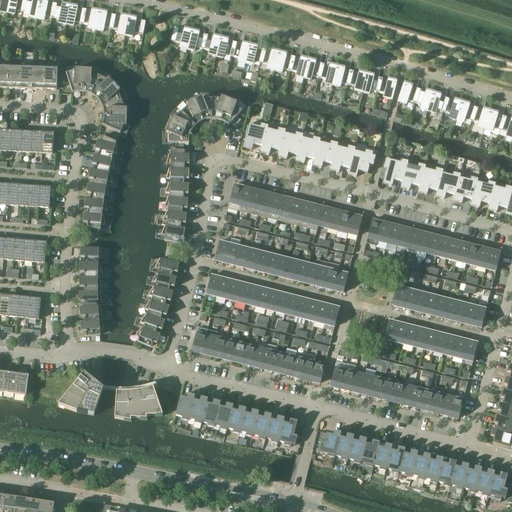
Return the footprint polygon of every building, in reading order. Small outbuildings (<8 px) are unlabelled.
[(0,12),(7,14),(9,0),(0,0),(0,8),(1,9),(0,12)] [(15,11),(23,13),(25,0),(9,0),(7,14),(14,15),(15,11)] [(30,18),(37,19),(40,2),(33,0),(33,1),(29,0),(25,0),(23,13),(31,14),(30,18)] [(45,17),(52,18),(55,5),(47,3),(40,2),(37,19),(44,21),(45,17)] [(59,24),(66,25),(70,7),(63,6),(55,5),(52,18),(60,20),(59,24)] [(74,22),(82,24),(84,10),(77,9),(70,7),(66,25),(73,26),(74,22)] [(89,29),(96,31),(99,13),(92,12),(84,10),(82,24),(90,25),(89,29)] [(103,28),(111,30),(114,16),(106,15),(106,14),(99,13),(96,31),(103,32),(103,28)] [(118,35),(125,36),(129,19),(122,17),(122,18),(114,16),(111,30),(119,31),(118,35)] [(135,20),(129,19),(125,36),(132,38),(133,34),(143,36),(146,22),(135,20)] [(180,48),(187,50),(191,32),(185,31),(184,31),(174,28),(171,42),(181,44),(180,48)] [(198,34),(191,32),(187,50),(194,52),(195,48),(203,50),(206,36),(198,34)] [(209,55),(216,57),(220,40),(214,38),(206,36),(203,50),(210,51),(209,55)] [(227,41),(220,40),(216,57),(223,59),(224,55),(232,57),(235,43),(227,41)] [(238,63),(245,64),(250,47),(243,45),(235,43),(232,57),(239,59),(238,63)] [(257,48),(250,47),(245,64),(252,66),(253,62),(261,64),(264,51),(256,49),(257,48)] [(272,52),(264,51),(261,64),(268,66),(268,70),(274,71),(279,54),(272,52)] [(286,56),(279,54),(274,71),(281,73),(282,69),(290,71),(293,58),(286,56)] [(301,60),(293,58),(290,71),(298,73),(297,77),(303,79),(308,61),(301,59),(301,60)] [(319,78),(322,65),(315,63),(308,61),(303,79),(310,80),(311,76),(319,78)] [(190,71),(197,73),(199,65),(192,63),(190,71)] [(330,67),(322,65),(319,78),(327,80),(326,84),(333,86),(337,68),(330,67)] [(1,88),(8,89),(9,68),(0,67),(0,89),(1,89),(1,88)] [(9,68),(8,89),(9,89),(13,90),(13,89),(20,89),(21,68),(9,68)] [(25,89),(32,90),(33,69),(21,68),(20,89),(21,89),(21,90),(25,90),(25,89)] [(344,70),(337,68),(333,86),(339,87),(340,84),(348,85),(351,72),(344,70)] [(33,69),(32,90),(33,90),(37,90),(44,90),(45,69),(33,69)] [(45,69),(44,90),(45,90),(45,91),(49,91),(49,90),(57,90),(58,70),(45,69)] [(75,71),(66,74),(71,89),(73,93),(74,93),(76,93),(78,92),(79,92),(82,92),(83,69),(75,69),(75,71)] [(83,69),(82,92),(84,92),(86,93),(87,93),(89,94),(90,95),(92,91),(99,76),(92,72),(92,70),(91,70),(83,69)] [(362,93),(366,76),(359,74),(351,72),(348,85),(356,87),(355,91),(362,93)] [(92,91),(90,95),(92,95),(93,96),(95,97),(96,98),(98,100),(115,84),(109,78),(107,80),(99,76),(92,91)] [(370,91),(377,93),(381,79),(373,77),(366,76),(362,93),(369,95),(370,91)] [(388,81),(381,79),(377,93),(385,95),(384,98),(391,100),(396,83),(388,81)] [(115,84),(98,100),(99,102),(100,103),(101,104),(102,106),(102,108),(106,106),(121,100),(118,92),(120,91),(120,90),(115,84)] [(407,101),(414,103),(419,90),(411,88),(404,85),(398,102),(406,105),(407,101)] [(426,93),(419,90),(414,103),(422,106),(421,110),(428,112),(433,95),(426,92),(426,93)] [(440,97),(433,95),(428,112),(434,114),(435,110),(443,113),(447,99),(440,97)] [(202,97),(194,100),(203,121),(205,121),(207,120),(209,120),(210,120),(212,120),(212,115),(212,99),(203,99),(202,97)] [(220,99),(212,99),(212,115),(212,120),(213,120),(215,120),(217,120),(218,120),(221,121),(229,100),(221,97),(220,99)] [(455,102),(447,99),(443,113),(451,115),(449,119),(456,121),(462,104),(455,102)] [(106,106),(102,108),(103,109),(103,111),(103,112),(104,114),(104,116),(127,117),(127,109),(127,108),(124,108),(121,100),(106,106)] [(187,106),(181,112),(193,123),(196,127),(197,125),(198,124),(200,123),(201,122),(203,121),(194,100),(187,103),(186,103),(187,106)] [(229,100),(221,121),(223,122),(224,123),(226,124),(227,125),(229,126),(231,123),(232,123),(237,117),(242,111),(236,105),(237,103),(229,100)] [(468,106),(462,104),(456,121),(463,123),(464,119),(472,122),(476,109),(468,106)] [(483,111),(476,109),(472,122),(479,124),(478,128),(485,130),(490,113),(483,111)] [(173,117),(170,125),(191,134),(192,132),(193,130),(194,128),(196,127),(193,123),(181,112),(175,118),(173,117)] [(497,115),(490,113),(485,130),(491,132),(493,128),(500,131),(504,118),(497,115)] [(402,116),(396,115),(394,121),(400,123),(402,116)] [(102,124),(102,125),(105,127),(120,133),(124,125),(126,125),(127,117),(104,116),(103,119),(103,120),(103,122),(102,124)] [(237,117),(232,123),(235,126),(240,121),(237,117)] [(511,120),(504,118),(500,131),(508,133),(506,137),(511,138),(511,119),(511,120)] [(166,132),(169,134),(168,142),(185,143),(189,143),(189,141),(189,139),(189,138),(190,136),(191,134),(170,125),(166,132)] [(253,145),(262,147),(267,129),(268,126),(261,125),(260,128),(249,125),(243,149),(252,151),(253,145)] [(284,134),(285,134),(285,131),(278,129),(278,132),(267,129),(262,147),(260,153),(269,155),(271,149),(279,151),(280,152),(284,134)] [(7,131),(2,131),(1,152),(11,152),(12,131),(10,131),(10,130),(7,130),(7,131)] [(17,131),(12,131),(11,152),(22,153),(23,132),(21,132),(21,131),(17,131)] [(28,132),(23,132),(22,153),(32,153),(33,132),(31,132),(31,131),(28,131),(28,132)] [(38,133),(33,132),(32,153),(42,154),(43,133),(41,133),(41,132),(38,132),(38,133)] [(48,133),(43,133),(42,154),(53,154),(54,133),(51,133),(51,132),(48,132),(48,133)] [(288,154),(297,156),(302,138),(303,135),(296,133),(295,136),(285,134),(284,134),(280,152),(279,151),(278,157),(287,160),(288,154)] [(99,151),(98,156),(112,159),(113,155),(117,156),(117,145),(116,145),(115,145),(116,142),(103,136),(102,142),(97,140),(95,150),(99,151)] [(319,142),(320,143),(320,140),(313,138),(313,141),(302,138),(297,156),(295,162),(304,164),(306,158),(314,160),(315,160),(319,142)] [(323,162),(332,165),(337,147),(338,144),(331,142),(330,145),(320,143),(319,142),(315,160),(314,160),(313,166),(321,168),(323,162)] [(179,145),(178,151),(170,151),(170,155),(169,155),(166,165),(167,165),(170,165),(170,169),(170,170),(184,170),(184,165),(189,165),(189,155),(184,155),(184,151),(183,151),(184,145),(179,145)] [(340,167),(349,169),(354,151),(355,148),(348,147),(347,150),(337,147),(332,165),(330,171),(339,173),(340,167)] [(365,154),(354,151),(349,169),(348,175),(356,177),(358,171),(367,174),(369,165),(373,166),(375,157),(372,156),(373,153),(366,151),(365,154)] [(113,159),(112,159),(98,156),(94,155),(92,165),(96,166),(95,170),(109,173),(110,169),(113,170),(114,170),(114,159),(113,159)] [(407,165),(408,162),(401,160),(400,163),(386,159),(383,169),(387,170),(384,179),(383,184),(392,186),(393,180),(402,182),(402,183),(407,165)] [(411,185),(419,187),(420,187),(424,169),(425,169),(426,166),(418,165),(418,167),(407,165),(402,183),(402,182),(400,188),(409,191),(411,185)] [(93,180),(92,185),(106,187),(107,183),(111,183),(110,173),(109,173),(95,170),(91,169),(89,179),(93,180)] [(170,170),(170,169),(169,169),(166,179),(170,179),(170,183),(170,184),(184,185),(184,184),(184,180),(189,180),(189,170),(184,170),(170,170)] [(435,172),(425,169),(424,169),(420,187),(419,187),(418,193),(427,195),(428,189),(437,191),(442,174),(443,171),(436,169),(435,172)] [(446,194),(454,196),(455,196),(459,178),(460,178),(460,175),(453,173),(453,176),(442,174),(437,191),(435,197),(444,200),(446,194)] [(477,182),(478,180),(471,178),(470,181),(460,178),(459,178),(455,196),(454,196),(453,202),(462,204),(463,198),(472,200),(477,182)] [(494,187),(495,187),(495,184),(488,182),(488,185),(477,182),(472,200),(470,206),(479,208),(481,202),(489,205),(490,205),(494,187)] [(170,184),(170,183),(169,183),(168,183),(165,193),(166,193),(170,194),(169,198),(183,199),(184,194),(188,195),(189,185),(184,184),(184,185),(170,184)] [(0,205),(8,206),(10,185),(7,185),(7,184),(4,184),(4,185),(0,184),(0,205)] [(91,195),(90,199),(104,201),(104,197),(108,197),(109,197),(108,187),(107,187),(106,187),(92,185),(88,184),(86,194),(91,195)] [(14,185),(10,185),(8,206),(18,207),(20,186),(18,186),(18,185),(15,185),(14,185)] [(18,207),(28,207),(30,186),(28,186),(28,185),(25,185),(25,186),(20,186),(18,207)] [(228,209),(238,211),(244,188),(234,185),(228,209)] [(35,187),(30,186),(28,207),(39,208),(40,187),(38,187),(38,186),(35,186),(35,187)] [(49,209),(51,188),(48,188),(48,187),(45,187),(45,188),(40,187),(39,208),(49,209)] [(511,191),(511,188),(506,187),(505,190),(495,187),(494,187),(490,205),(489,205),(488,211),(497,213),(498,207),(507,209),(511,191)] [(253,190),(244,188),(238,211),(247,214),(253,190)] [(263,193),(253,190),(247,214),(257,216),(263,193)] [(273,195),(263,193),(257,216),(267,219),(273,195)] [(283,198),(273,195),(267,219),(277,221),(283,198)] [(169,198),(168,198),(168,197),(164,207),(165,208),(168,208),(168,212),(182,214),(182,209),(187,209),(188,199),(183,199),(169,198)] [(102,215),(103,211),(106,211),(107,211),(105,201),(104,201),(90,199),(85,198),(84,208),(89,209),(88,214),(102,215)] [(277,221),(287,224),(293,200),(283,198),(277,221)] [(303,203),(293,200),(287,224),(297,226),(303,203)] [(313,205),(303,203),(297,226),(307,229),(313,205)] [(323,208),(313,205),(307,229),(317,232),(318,227),(323,208)] [(333,210),(323,208),(318,227),(328,229),(333,210)] [(342,213),(333,210),(328,229),(338,232),(342,213)] [(167,222),(167,226),(166,226),(180,229),(180,228),(181,224),(186,224),(187,214),(182,214),(168,212),(167,212),(166,212),(163,221),(163,222),(167,222)] [(103,215),(102,215),(88,214),(83,213),(82,223),(87,224),(86,229),(96,230),(100,230),(101,225),(105,226),(105,225),(104,215),(103,215)] [(352,215),(342,213),(338,232),(348,234),(352,215)] [(362,218),(352,215),(348,234),(357,237),(362,218)] [(376,247),(377,242),(382,223),(372,220),(366,244),(376,247)] [(392,225),(382,223),(377,242),(387,244),(392,225)] [(387,244),(386,250),(395,253),(397,247),(402,228),(392,225),(387,244)] [(166,226),(167,226),(165,226),(161,235),(161,236),(165,236),(164,241),(168,242),(178,243),(179,238),(184,239),(185,229),(180,228),(180,229),(166,226)] [(411,230),(402,228),(397,247),(407,249),(411,230)] [(421,233),(411,230),(407,249),(417,252),(421,233)] [(431,235),(421,233),(417,252),(426,254),(431,235)] [(441,238),(431,235),(426,254),(436,257),(441,238)] [(229,244),(225,263),(234,266),(239,247),(241,241),(231,238),(231,239),(229,244)] [(451,241),(441,238),(436,257),(446,259),(451,241)] [(4,260),(14,261),(16,240),(13,240),(13,239),(10,239),(10,240),(5,239),(4,260)] [(14,261),(24,262),(26,241),(24,241),(24,240),(21,240),(20,241),(16,240),(14,261)] [(24,262),(34,263),(36,242),(34,242),(34,241),(31,241),(31,242),(26,241),(24,262)] [(461,243),(451,241),(446,259),(456,262),(461,243)] [(41,242),(36,242),(34,263),(45,264),(46,243),(44,243),(44,242),(41,242)] [(215,261),(225,263),(229,244),(219,242),(215,261)] [(457,262),(456,267),(464,269),(466,264),(471,246),(461,243),(456,262),(457,262)] [(335,244),(333,249),(343,252),(345,246),(335,244)] [(481,248),(471,246),(466,264),(476,267),(481,248)] [(249,249),(239,247),(234,266),(244,268),(249,249)] [(84,258),(84,263),(98,264),(98,263),(98,259),(102,259),(103,259),(101,249),(100,249),(94,249),(80,248),(80,258),(84,258)] [(491,251),(481,248),(476,267),(486,269),(491,251)] [(259,252),(249,249),(244,268),(254,271),(259,252)] [(500,253),(491,251),(486,269),(496,272),(500,253)] [(269,254),(259,252),(254,271),(264,273),(269,254)] [(279,257),(269,254),(264,273),(274,276),(279,257)] [(274,276),(284,278),(289,259),(279,257),(274,276)] [(172,277),(173,272),(177,273),(179,263),(164,260),(160,259),(159,259),(155,268),(155,269),(159,269),(158,274),(172,277)] [(299,262),(289,259),(284,278),(294,281),(299,262)] [(308,264),(299,262),(294,281),(304,283),(308,264)] [(84,263),(79,263),(79,273),(84,273),(84,278),(98,278),(98,274),(102,274),(100,263),(99,263),(98,263),(98,264),(84,263)] [(318,267),(308,264),(304,283),(314,286),(318,267)] [(328,269),(318,267),(314,286),(323,288),(328,269)] [(338,272),(328,269),(323,288),(333,291),(338,272)] [(348,274),(338,272),(333,291),(343,293),(348,274)] [(168,291),(170,287),(174,288),(176,278),(172,277),(158,274),(157,273),(152,282),(152,283),(156,283),(155,287),(168,291)] [(206,295),(216,298),(221,279),(211,276),(206,295)] [(84,278),(79,278),(79,288),(84,288),(84,292),(84,293),(98,292),(98,288),(101,288),(102,288),(99,278),(98,278),(84,278)] [(230,281),(221,279),(216,298),(226,300),(230,281)] [(240,284),(230,281),(226,300),(236,303),(240,284)] [(250,286),(240,284),(236,303),(245,305),(250,286)] [(260,289),(250,286),(245,305),(255,308),(260,289)] [(165,306),(165,305),(166,301),(170,302),(173,292),(168,291),(155,287),(154,287),(153,287),(148,296),(149,296),(152,297),(151,301),(151,302),(165,306)] [(392,306),(402,308),(407,289),(397,287),(392,306)] [(270,291),(260,289),(255,308),(265,310),(270,291)] [(417,292),(407,289),(402,308),(412,311),(417,292)] [(280,294),(270,291),(265,310),(275,313),(280,294)] [(84,293),(84,292),(79,293),(79,303),(84,303),(84,307),(98,307),(98,306),(98,302),(102,302),(99,292),(98,292),(84,293)] [(412,311),(422,313),(427,294),(417,292),(412,311)] [(275,313),(285,315),(290,296),(280,294),(275,313)] [(422,313),(432,316),(437,297),(427,294),(422,313)] [(5,295),(0,295),(0,316),(8,317),(10,296),(8,296),(8,295),(5,295)] [(10,296),(8,317),(18,318),(20,297),(18,297),(18,296),(15,296),(15,297),(10,296)] [(300,299),(290,296),(285,315),(295,318),(300,299)] [(25,298),(20,297),(18,318),(28,319),(31,298),(28,298),(28,297),(25,297),(25,298)] [(432,316),(442,318),(447,299),(437,297),(432,316)] [(39,320),(41,299),(38,299),(39,298),(35,298),(35,299),(31,298),(28,319),(39,320)] [(310,301),(300,299),(295,318),(305,320),(310,301)] [(457,302),(447,299),(442,318),(452,321),(457,302)] [(160,320),(160,319),(162,315),(166,316),(169,307),(165,305),(165,306),(151,302),(151,301),(150,301),(144,310),(145,310),(148,311),(147,315),(160,320)] [(320,304),(310,301),(305,320),(315,323),(320,304)] [(452,321),(462,323),(466,304),(457,302),(452,321)] [(329,306),(320,304),(315,323),(325,325),(329,306)] [(462,323),(472,326),(476,307),(466,304),(462,323)] [(84,307),(79,307),(80,317),(85,317),(85,322),(99,321),(99,320),(99,316),(102,316),(103,316),(100,306),(99,306),(98,306),(98,307),(84,307)] [(339,309),(329,306),(325,325),(334,328),(339,309)] [(486,309),(476,307),(472,326),(481,328),(486,309)] [(147,315),(146,315),(146,314),(140,323),(144,325),(143,328),(143,329),(156,334),(156,333),(157,329),(162,330),(165,321),(160,319),(160,320),(147,315)] [(255,326),(261,327),(262,322),(263,322),(264,317),(258,316),(257,320),(255,326)] [(85,322),(80,322),(81,332),(86,332),(86,337),(100,335),(100,331),(104,330),(101,320),(100,320),(99,320),(99,321),(85,322)] [(384,340),(394,343),(398,324),(388,321),(384,340)] [(408,326),(398,324),(394,343),(403,345),(408,326)] [(403,345),(413,348),(418,329),(408,326),(403,345)] [(143,329),(143,328),(142,328),(141,328),(135,336),(136,337),(139,338),(137,343),(151,348),(152,343),(157,344),(160,335),(156,333),(156,334),(143,329)] [(198,328),(192,351),(201,354),(207,330),(198,328)] [(413,348),(423,350),(428,331),(418,329),(413,348)] [(218,333),(207,330),(201,354),(211,356),(216,338),(217,338),(218,333)] [(423,350),(433,353),(438,334),(428,331),(423,350)] [(433,353),(443,355),(448,336),(438,334),(433,353)] [(458,339),(448,336),(443,355),(453,358),(458,339)] [(226,340),(217,338),(216,338),(211,356),(221,359),(226,340)] [(453,358),(463,360),(468,341),(458,339),(453,358)] [(236,343),(226,340),(221,359),(231,361),(236,343)] [(477,344),(468,341),(463,360),(473,363),(477,344)] [(246,345),(236,343),(231,361),(241,364),(246,345)] [(256,348),(251,366),(261,369),(267,346),(257,343),(256,347),(256,348)] [(256,347),(246,345),(241,364),(251,366),(256,348),(256,347)] [(267,346),(261,369),(271,371),(275,353),(275,352),(277,347),(267,345),(267,346)] [(344,357),(345,351),(339,350),(338,356),(336,361),(342,363),(344,357)] [(271,371),(281,374),(285,355),(275,353),(271,371)] [(295,358),(291,376),(300,379),(305,360),(306,356),(296,354),(295,358)] [(295,358),(285,355),(281,374),(291,376),(295,358)] [(315,363),(305,360),(300,379),(310,381),(315,363)] [(335,368),(330,386),(340,389),(344,370),(346,365),(336,362),(335,368)] [(325,365),(315,363),(310,381),(320,384),(325,365)] [(354,373),(344,370),(340,389),(350,391),(354,373)] [(3,393),(14,395),(17,375),(16,375),(16,374),(13,373),(13,374),(5,373),(3,393)] [(364,375),(354,373),(350,391),(359,394),(364,375)] [(84,374),(58,406),(65,408),(78,413),(94,416),(97,408),(103,390),(109,391),(116,392),(115,408),(114,419),(131,422),(131,419),(147,420),(146,417),(162,416),(160,408),(154,390),(159,388),(158,386),(157,383),(154,384),(152,384),(140,387),(129,389),(116,389),(110,389),(103,388),(97,386),(93,384),(94,382),(84,374)] [(24,376),(17,375),(14,395),(26,396),(29,376),(28,376),(28,375),(24,375),(24,376)] [(359,394),(369,396),(374,378),(364,375),(359,394)] [(384,380),(374,378),(369,396),(379,399),(384,380)] [(511,380),(509,380),(509,379),(505,378),(503,385),(507,386),(506,392),(511,394),(511,380)] [(394,383),(384,380),(379,399),(389,401),(394,383)] [(404,385),(394,383),(389,401),(399,404),(404,385)] [(414,388),(404,385),(399,404),(409,406),(414,388)] [(424,390),(414,388),(409,406),(419,409),(424,390)] [(435,388),(433,393),(429,411),(439,414),(443,395),(445,390),(435,388)] [(433,393),(424,390),(419,409),(429,411),(433,393)] [(504,399),(502,405),(511,407),(511,394),(506,392),(501,391),(500,398),(504,399)] [(187,399),(180,397),(175,416),(182,418),(181,420),(188,422),(189,420),(188,419),(191,408),(193,401),(194,401),(195,397),(188,395),(187,399)] [(453,398),(443,395),(439,414),(448,416),(453,398)] [(199,402),(194,401),(193,401),(191,408),(188,419),(189,420),(195,421),(194,423),(201,425),(202,423),(201,423),(205,408),(206,404),(207,400),(201,398),(199,402)] [(463,400),(453,398),(448,416),(458,419),(463,400)] [(201,423),(202,423),(207,424),(207,426),(214,428),(214,426),(218,408),(219,407),(220,403),(213,401),(212,405),(206,404),(205,408),(201,423)] [(224,408),(219,407),(218,408),(214,426),(220,428),(220,429),(227,431),(227,429),(232,410),(233,406),(226,404),(225,409),(224,408)] [(501,412),(499,418),(511,421),(511,407),(502,405),(498,404),(496,411),(501,412)] [(239,434),(240,432),(244,414),(245,414),(246,409),(239,408),(238,412),(232,410),(227,429),(233,431),(233,433),(239,434)] [(252,438),(253,436),(252,436),(257,417),(258,417),(259,413),(252,411),(251,415),(245,414),(244,414),(240,432),(246,434),(245,436),(252,438)] [(265,441),(266,439),(265,439),(270,420),(271,416),(265,414),(263,418),(258,417),(257,417),(252,436),(253,436),(259,437),(258,439),(265,441)] [(276,422),(270,420),(265,439),(266,439),(271,440),(271,442),(278,444),(278,442),(283,423),(284,419),(277,417),(276,422)] [(497,425),(496,430),(496,431),(511,435),(511,421),(499,418),(495,417),(493,423),(497,425)] [(289,425),(283,423),(278,442),(284,444),(284,446),(291,447),(291,445),(295,446),(297,437),(302,439),(304,428),(296,426),(297,422),(290,421),(289,425)] [(511,435),(496,431),(496,430),(492,429),(490,436),(494,437),(492,444),(511,449),(511,435)] [(335,458),(335,456),(339,438),(340,438),(341,434),(334,432),(333,436),(321,433),(318,443),(320,443),(318,452),(328,455),(328,457),(333,458),(335,458)] [(347,462),(348,460),(347,460),(352,441),(353,441),(354,437),(347,435),(346,439),(340,438),(339,438),(335,456),(341,458),(340,460),(347,462)] [(365,444),(366,440),(360,438),(358,442),(353,441),(352,441),(347,460),(348,460),(354,461),(353,463),(360,465),(361,463),(360,463),(365,444)] [(373,468),(373,466),(378,447),(379,443),(372,442),(371,446),(365,444),(360,463),(361,463),(367,464),(366,466),(373,468)] [(386,471),(386,469),(391,451),(392,446),(385,445),(384,449),(378,447),(373,466),(379,468),(379,470),(386,471)] [(391,451),(386,469),(392,471),(392,473),(398,475),(399,473),(403,454),(404,454),(405,450),(405,447),(399,445),(398,448),(397,452),(391,451)] [(410,455),(404,454),(403,454),(399,473),(405,474),(404,476),(411,478),(412,476),(411,476),(416,457),(417,457),(418,453),(411,451),(410,455)] [(422,459),(417,457),(416,457),(411,476),(412,476),(418,477),(417,479),(424,481),(425,479),(424,479),(429,460),(430,456),(423,454),(422,459)] [(437,484),(437,482),(442,464),(443,459),(436,458),(435,462),(429,460),(424,479),(425,479),(430,481),(430,483),(437,484)] [(450,488),(450,486),(454,467),(455,467),(456,463),(449,461),(448,465),(442,464),(437,482),(443,484),(443,486),(450,488)] [(462,491),(463,489),(462,489),(467,470),(468,470),(469,466),(462,464),(461,468),(455,467),(454,467),(450,486),(456,487),(456,489),(462,491)] [(474,472),(468,470),(467,470),(462,489),(463,489),(469,490),(468,492),(475,494),(476,492),(475,492),(480,473),(482,469),(475,467),(474,472)] [(486,475),(480,473),(475,492),(476,492),(482,494),(481,496),(487,497),(487,498),(493,476),(493,477),(494,472),(487,471),(486,475)] [(499,478),(493,477),(493,476),(487,498),(488,498),(494,499),(493,501),(500,503),(501,499),(505,500),(507,490),(504,489),(507,476),(500,474),(499,478)] [(14,511),(17,498),(5,497),(2,511),(14,511)] [(14,511),(26,511),(28,500),(17,498),(14,511)] [(26,511),(38,511),(40,502),(28,500),(26,511)] [(52,504),(40,502),(38,511),(54,511),(55,510),(51,509),(52,504)]
